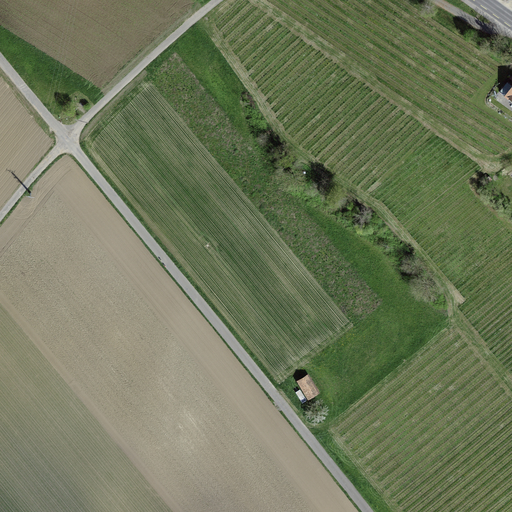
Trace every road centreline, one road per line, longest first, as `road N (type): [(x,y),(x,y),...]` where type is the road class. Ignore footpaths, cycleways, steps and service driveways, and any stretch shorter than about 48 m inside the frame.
road 1 (track): [(361,511),(0,60)]
road 2 (track): [(0,217),(67,140),(226,0)]
